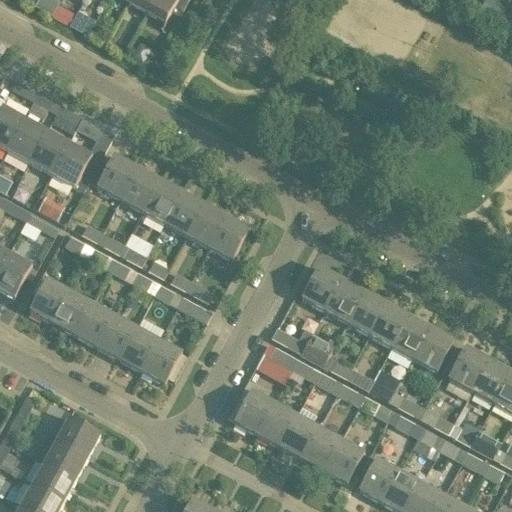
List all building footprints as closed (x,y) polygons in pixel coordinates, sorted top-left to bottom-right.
[(131,0),(128,8),(145,18),(154,0),(131,0)] [(154,0),(145,18),(164,28),(171,15),(181,20),(191,0),(154,0)] [(95,24),(77,15),(69,30),(86,39),(95,24)] [(33,106),(38,98),(15,86),(11,94),(33,106)] [(56,118),(60,110),(38,98),(33,106),(34,106),(28,116),(42,124),(48,114),(56,118)] [(78,130),(82,122),(60,110),(56,118),(78,130)] [(0,151),(7,155),(24,124),(1,111),(0,113),(0,151)] [(82,122),(78,130),(101,143),(105,135),(82,122)] [(29,167),(46,136),(24,124),(7,155),(29,167)] [(51,180),(68,148),(46,136),(29,167),(51,180)] [(74,192),(90,162),(91,160),(68,148),(51,180),(74,192)] [(120,203),(137,173),(114,160),(108,172),(97,191),(99,192),(120,203)] [(142,215),(159,185),(137,173),(120,203),(142,215)] [(0,192),(7,196),(13,183),(0,177),(0,192)] [(164,228),(181,197),(159,185),(142,215),(164,228)] [(186,240),(203,209),(181,197),(164,228),(186,240)] [(45,199),(38,214),(58,223),(65,208),(45,199)] [(25,226),(30,218),(7,206),(3,214),(25,226)] [(209,252),(225,221),(203,209),(186,240),(209,252)] [(30,218),(25,226),(54,242),(58,234),(30,218)] [(225,221),(209,252),(232,264),(248,234),(225,221)] [(97,248),(103,237),(87,228),(81,240),(97,248)] [(87,265),(93,253),(70,240),(64,252),(87,265)] [(118,259),(124,249),(110,241),(103,252),(118,259)] [(140,272),(146,261),(131,253),(124,249),(118,259),(118,260),(125,264),(140,272)] [(109,277),(115,265),(93,253),(87,265),(109,277)] [(162,284),(168,273),(174,261),(160,253),(153,265),(146,261),(140,272),(162,284)] [(8,258),(0,272),(0,294),(13,302),(31,270),(8,258)] [(131,289),(137,277),(115,265),(109,277),(131,289)] [(324,315),(341,285),(318,272),(301,302),(324,315)] [(184,296),(190,285),(168,273),(162,284),(184,296)] [(153,301),(160,289),(137,277),(131,289),(153,301)] [(52,327),(69,296),(46,283),(30,314),(52,327)] [(190,285),(184,296),(207,309),(213,297),(190,285)] [(347,327),(363,297),(341,285),(324,315),(347,327)] [(175,313),(182,301),(160,289),(153,301),(175,313)] [(75,339),(91,308),(69,296),(52,327),(75,339)] [(369,339),(385,309),(363,297),(347,327),(369,339)] [(182,301),(175,313),(205,329),(212,318),(182,301)] [(97,351),(114,320),(91,308),(75,339),(97,351)] [(391,351),(407,321),(385,309),(369,339),(391,351)] [(119,363),(136,333),(114,320),(97,351),(119,363)] [(413,363),(429,333),(407,321),(391,351),(413,363)] [(300,359),(312,338),(303,333),(298,343),(277,332),(271,343),(300,359)] [(141,376),(158,345),(136,333),(119,363),(141,376)] [(429,333),(413,363),(436,376),(453,346),(429,333)] [(322,371),(329,360),(334,350),(312,338),(300,359),(322,371)] [(158,345),(141,376),(164,388),(181,357),(158,345)] [(288,382),(298,364),(267,348),(254,373),(284,389),(288,382)] [(471,395),(487,365),(464,352),(448,382),(471,395)] [(345,383),(351,372),(329,360),(322,371),(345,383)] [(309,397),(320,376),(298,364),(288,382),(296,386),(300,380),(314,387),(308,397),(309,397)] [(493,407),(510,377),(487,365),(471,395),(493,407)] [(367,395),(379,373),(372,384),(351,372),(345,383),(367,395)] [(389,407),(395,396),(401,385),(379,373),(367,395),(389,407)] [(336,399),(343,388),(320,376),(309,397),(321,403),(326,394),(336,399)] [(511,417),(511,378),(510,377),(493,407),(511,417)] [(343,388),(336,399),(350,407),(356,395),(343,388)] [(257,439),(274,409),(251,396),(234,427),(257,439)] [(389,407),(418,423),(424,412),(395,396),(389,407)] [(363,399),(357,410),(358,411),(373,419),(379,408),(365,400),(363,399)] [(15,422),(22,426),(34,404),(27,400),(15,422)] [(279,451),(296,421),(274,409),(257,439),(279,451)] [(408,439),(414,427),(399,419),(393,431),(408,439)] [(432,431),(447,439),(453,428),(438,419),(432,431)] [(301,463),(318,433),(296,421),(279,451),(301,463)] [(10,448),(22,426),(15,422),(3,444),(10,448)] [(56,445),(87,462),(100,439),(68,422),(56,445)] [(453,428),(447,439),(469,451),(475,440),(460,431),(453,428)] [(422,432),(416,444),(432,452),(438,440),(422,432)] [(323,476),(340,445),(318,433),(301,463),(323,476)] [(491,463),(497,452),(501,444),(479,433),(469,451),(491,463)] [(0,467),(10,448),(3,444),(0,448),(0,467)] [(445,444),(439,455),(454,463),(460,452),(445,444)] [(75,484),(87,462),(56,445),(43,467),(75,484)] [(340,445),(323,476),(346,488),(363,458),(340,445)] [(511,460),(497,452),(491,463),(511,474),(511,460)] [(460,467),(475,476),(482,464),(467,456),(460,467)] [(382,508),(399,477),(376,464),(359,495),(382,508)] [(63,506),(75,484),(43,467),(31,489),(63,506)] [(497,488),(504,476),(489,468),(482,479),(497,488)] [(388,511),(408,511),(421,489),(399,477),(382,508),(388,511)] [(21,511),(59,511),(63,506),(31,489),(19,511),(21,511)] [(436,511),(443,501),(421,489),(408,511),(436,511)] [(463,511),(443,501),(436,511),(463,511)]
